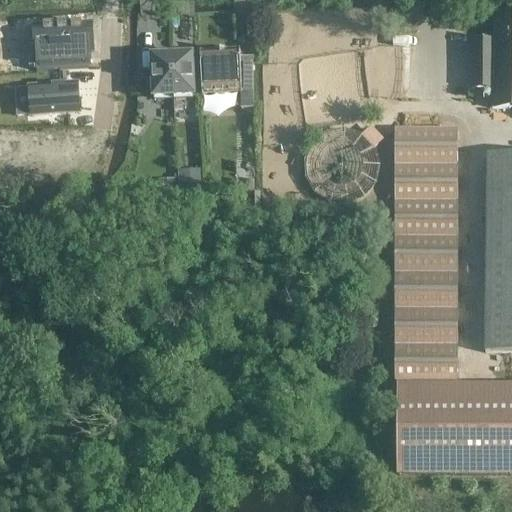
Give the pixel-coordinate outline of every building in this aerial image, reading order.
[(511,110),(511,14),(493,14),(493,42),(472,42),(471,90),(493,90),(493,110),(511,110)] [(87,35),(29,39),(31,67),(89,63),(87,35)] [(241,95),(240,60),(240,52),(200,54),(202,96),(241,95)] [(194,98),(192,58),(184,58),(181,55),(176,56),(174,59),(172,59),(174,99),(194,98)] [(174,99),(172,59),(170,59),(167,56),(162,56),(159,60),(152,60),(154,100),(174,99)] [(253,110),(252,60),(240,60),(241,95),(241,110),(253,110)] [(79,86),(29,89),(31,118),(80,115),(79,86)] [(456,383),(455,131),(395,131),(395,383),(456,383)] [(364,140),(361,138),(360,137),(356,135),(351,134),(348,133),(345,132),(342,132),(339,132),(335,133),(332,134),(329,134),(325,136),(322,138),(320,140),(317,141),(315,144),(314,145),(312,147),(311,150),(309,152),(308,154),(307,156),(306,159),(306,162),(305,165),(305,168),(305,170),(305,173),(306,176),(307,179),(307,180),(308,183),(310,187),(311,188),(313,191),(314,192),(316,194),(319,197),(323,200),(327,202),(330,203),(334,204),(339,205),(343,205),(348,205),(351,204),(353,203),(356,202),(360,200),(364,197),(368,194),(371,191),(372,189),(374,186),(374,185),(376,182),(376,180),(377,179),(377,176),(378,174),(378,171),(378,170),(378,167),(378,165),(378,162),(377,159),(376,158),(375,155),(375,154),(374,152),(373,150),(371,147),(370,146),(367,143),(364,140)] [(11,138),(11,163),(74,163),(79,138),(11,138)] [(511,354),(511,157),(487,157),(485,354),(511,354)] [(511,474),(511,389),(400,389),(399,474),(511,474)]
